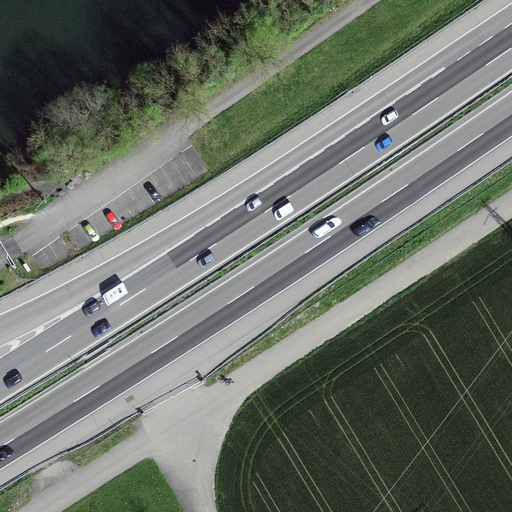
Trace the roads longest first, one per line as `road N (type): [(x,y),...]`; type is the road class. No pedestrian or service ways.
road 1 (motorway): [(0,447),(511,113)]
road 2 (unclassified): [(365,0),(45,224)]
road 3 (unclassified): [(183,511),(511,299)]
road 4 (motorway): [(511,47),(203,251)]
road 5 (motorway): [(203,251),(0,379)]
road 6 (motorway): [(203,251),(79,290),(0,330)]
